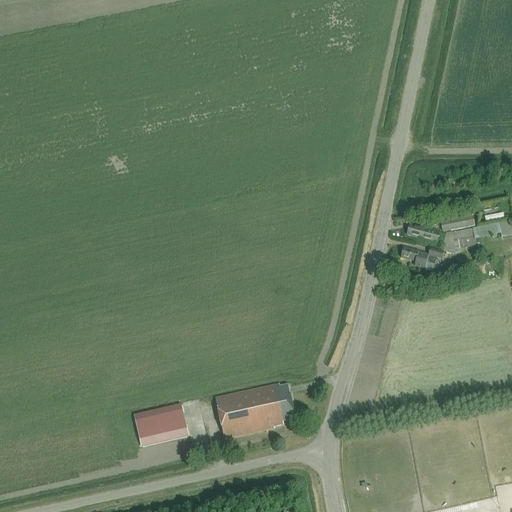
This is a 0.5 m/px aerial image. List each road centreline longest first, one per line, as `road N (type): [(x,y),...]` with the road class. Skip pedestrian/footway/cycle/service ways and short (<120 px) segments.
road 1 (tertiary): [(328,450),(432,0)]
road 2 (unclassified): [(328,450),(30,511)]
